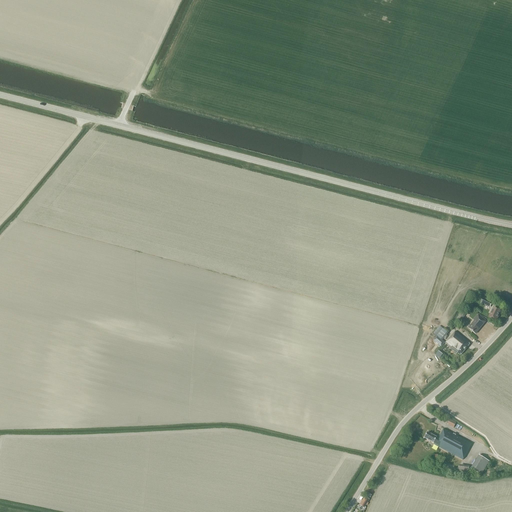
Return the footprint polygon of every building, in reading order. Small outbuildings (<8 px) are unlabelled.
[(490,308),(492,303),(483,298),(480,303),(490,308)] [(496,321),(501,311),(493,307),(488,317),(496,321)] [(461,322),(466,313),(462,311),(457,320),(461,322)] [(475,334),(480,328),(485,322),(477,316),(474,320),(475,321),(469,328),(473,332),(472,332),(475,334)] [(437,336),(441,340),(447,332),(443,329),(437,336)] [(457,354),(457,353),(460,356),(467,347),(467,346),(469,343),(455,332),(445,344),(451,349),(457,354)] [(434,340),(441,347),(445,343),(441,340),(437,336),(434,340)] [(447,425),(454,428),(456,423),(450,419),(447,425)] [(459,459),(462,460),(471,444),(443,429),(438,439),(427,433),(424,438),(439,446),(439,448),(445,451),(446,450),(452,453),(452,455),(455,456),(455,455),(460,457),(459,459)] [(481,476),(489,462),(479,455),(470,469),(481,476)] [(369,500),(371,495),(367,493),(364,497),(359,506),(364,509),(369,500)]
